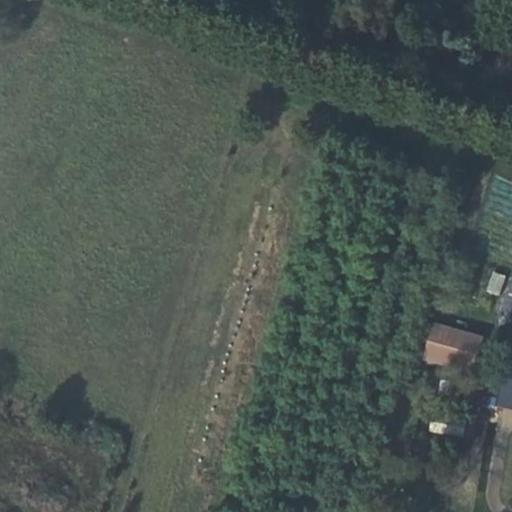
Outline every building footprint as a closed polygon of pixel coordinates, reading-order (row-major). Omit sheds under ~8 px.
[(492,271),(485,292),(498,296),(505,276),(492,271)] [(440,321),(430,354),(478,369),(488,335),(440,321)] [(511,364),(508,378),(500,403),(511,406),(511,364)] [(508,378),(494,373),(484,404),(499,408),(500,403),(508,378)] [(467,380),(446,376),(444,388),(465,392),(467,380)]
